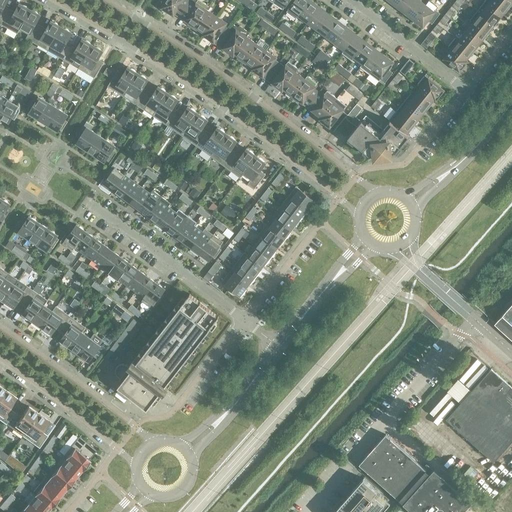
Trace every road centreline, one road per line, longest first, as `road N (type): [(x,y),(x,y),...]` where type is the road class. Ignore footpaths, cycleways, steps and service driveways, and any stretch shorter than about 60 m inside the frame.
road 1 (residential): [(46,0),(131,46),(358,214)]
road 2 (residential): [(376,193),(279,115),(106,0)]
road 3 (residential): [(244,320),(87,203)]
road 4 (residential): [(154,443),(0,325)]
road 5 (residential): [(0,358),(136,466)]
road 6 (residential): [(464,91),(349,0)]
road 7 (secondary): [(409,202),(470,152),(511,101)]
